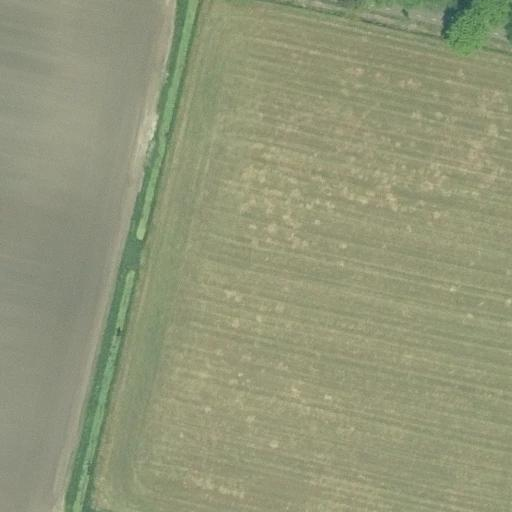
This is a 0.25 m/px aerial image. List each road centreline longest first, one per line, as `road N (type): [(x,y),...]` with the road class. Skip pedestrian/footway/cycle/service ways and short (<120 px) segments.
road 1 (track): [(169,0),(61,511)]
road 2 (tertiary): [(511,33),(368,0)]
